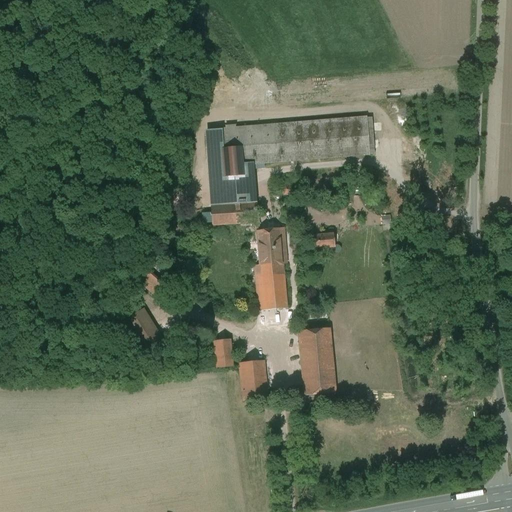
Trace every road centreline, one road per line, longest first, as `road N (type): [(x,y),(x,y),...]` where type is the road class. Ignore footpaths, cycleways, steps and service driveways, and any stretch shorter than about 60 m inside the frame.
road 1 (unclassified): [(479,0),(473,216),(511,479)]
road 2 (track): [(0,189),(94,217),(208,318),(272,349)]
